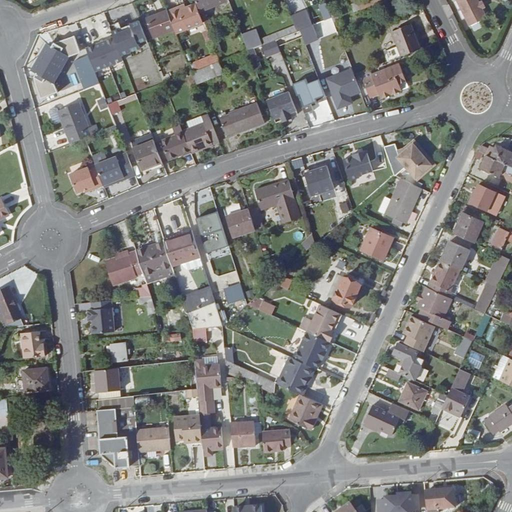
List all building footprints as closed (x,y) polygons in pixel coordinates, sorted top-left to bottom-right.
[(229,0),(228,0),(196,0),(198,3),(201,11),(229,0)] [(382,1),(381,0),(357,0),(358,2),(353,4),(356,11),(382,1)] [(457,0),(466,18),(470,25),(486,17),(482,10),(477,0),(457,0)] [(177,33),(204,22),(197,4),(170,14),(176,29),(177,33)] [(170,14),(168,10),(147,18),(154,37),(176,29),(170,14)] [(307,10),(291,16),(296,26),(298,31),(313,25),(307,10)] [(338,11),(330,14),(332,18),(334,22),(340,20),(337,14),(339,14),(338,11)] [(319,38),(336,33),(331,18),(314,23),(319,38)] [(148,42),(141,21),(123,28),(113,32),(114,37),(118,46),(122,56),(141,48),(140,45),(148,42)] [(121,23),(111,27),(113,32),(123,28),(121,23)] [(197,25),(188,30),(191,36),(200,31),(197,25)] [(286,35),(298,31),(296,26),(284,31),(286,35)] [(393,33),(403,58),(421,51),(412,26),(393,33)] [(258,46),(262,45),(276,39),(286,35),(284,31),(256,42),(258,46)] [(62,42),(68,57),(81,52),(75,37),(62,42)] [(114,37),(87,47),(90,55),(96,71),(123,60),(122,56),(118,46),(114,37)] [(276,39),(262,45),(268,59),(282,53),(276,39)] [(54,81),(68,57),(48,45),(34,70),(54,81)] [(352,48),(345,51),(350,64),(358,61),(352,48)] [(251,58),(248,50),(221,61),(204,68),(193,72),(197,84),(225,72),(224,70),(252,59),(251,58)] [(96,71),(90,55),(75,61),(86,89),(101,84),(96,71)] [(221,61),(218,55),(201,62),(204,68),(221,61)] [(251,58),(252,59),(260,80),(273,75),(270,70),(264,73),(257,56),(251,58)] [(398,65),(370,77),(377,95),(379,100),(400,91),(398,85),(405,82),(398,65)] [(351,69),(325,78),(337,110),(353,104),(350,97),(360,93),(351,69)] [(162,71),(160,71),(165,83),(169,81),(167,75),(164,76),(162,71)] [(360,80),(370,77),(368,72),(359,75),(360,80)] [(370,77),(360,80),(368,99),(377,95),(370,77)] [(306,80),(293,84),(297,95),(299,95),(304,106),(316,102),(315,99),(324,96),(318,80),(307,84),(306,80)] [(118,101),(128,97),(125,92),(107,99),(109,105),(114,103),(116,102),(118,101)] [(290,92),(268,101),(275,119),(282,117),(283,120),(284,122),(293,118),(292,117),(291,113),(297,111),(290,92)] [(101,110),(108,107),(104,97),(97,100),(101,110)] [(114,103),(109,105),(113,115),(120,112),(116,102),(114,103)] [(73,143),(92,136),(90,128),(79,103),(60,111),(64,120),(73,143)] [(266,123),(258,103),(230,113),(230,114),(221,118),(227,136),(237,133),(237,134),(266,123)] [(64,120),(60,111),(59,108),(56,107),(52,109),(51,112),(55,122),(57,123),(64,120)] [(191,151),(192,153),(220,142),(209,114),(202,117),(205,123),(183,131),(191,151)] [(183,131),(180,121),(172,124),(176,135),(156,143),(163,162),(191,151),(183,131)] [(97,125),(90,128),(92,136),(100,133),(97,125)] [(131,141),(134,148),(154,140),(152,133),(131,141)] [(156,143),(154,140),(134,148),(133,148),(141,171),(163,162),(156,143)] [(399,143),(388,146),(396,176),(408,166),(418,178),(433,165),(416,144),(402,155),(399,143)] [(511,153),(497,146),(491,158),(511,166),(511,153)] [(106,151),(92,156),(94,162),(108,157),(106,151)] [(354,158),(344,161),(350,179),(374,171),(368,151),(353,156),(354,158)] [(105,187),(113,184),(112,182),(135,173),(127,152),(96,164),(97,167),(105,187)] [(511,166),(491,158),(487,155),(481,169),(499,177),(503,169),(510,172),(511,167),(511,166)] [(163,162),(141,171),(143,174),(164,166),(163,162)] [(328,165),(305,173),(312,195),(335,188),(328,165)] [(90,191),(104,185),(97,167),(90,169),(89,167),(70,174),(78,193),(89,188),(90,191)] [(113,184),(136,175),(135,173),(112,182),(113,184)] [(290,179),(256,190),(262,210),(278,204),(284,222),(302,216),(290,179)] [(406,224),(422,188),(402,179),(386,214),(394,218),(392,223),(401,227),(403,222),(406,224)] [(506,198),(478,185),(470,202),(497,215),(506,198)] [(224,228),(214,198),(186,207),(192,227),(214,219),(218,230),(224,228)] [(0,202),(0,218),(10,213),(3,201),(0,202)] [(346,202),(338,205),(342,215),(349,211),(346,202)] [(257,230),(250,208),(227,216),(234,237),(257,230)] [(463,213),(454,233),(475,242),(483,222),(463,213)] [(511,243),(511,231),(497,226),(489,248),(500,252),(505,241),(511,243)] [(384,261),(395,237),(372,227),(361,251),(384,261)] [(202,256),(194,231),(165,240),(165,241),(173,265),(182,262),(202,256)] [(315,243),(311,239),(304,245),(308,250),(315,243)] [(174,267),(173,265),(165,241),(137,250),(143,269),(145,276),(174,267)] [(450,241),(441,261),(460,269),(461,270),(470,250),(450,241)] [(143,269),(137,250),(130,252),(129,249),(121,252),(122,255),(106,260),(113,282),(137,274),(136,271),(143,269)] [(507,266),(510,260),(491,251),(488,259),(484,257),(480,268),(483,270),(482,272),(491,276),(490,278),(500,282),(501,280),(507,266)] [(460,269),(441,261),(429,288),(449,297),(452,291),(451,290),(460,269)] [(183,297),(194,329),(205,327),(216,326),(223,325),(224,325),(204,263),(198,265),(205,289),(183,297)] [(510,268),(507,266),(501,280),(504,281),(510,268)] [(353,306),(362,283),(344,277),(335,297),(353,306)] [(279,285),(289,290),(291,285),(282,281),(279,285)] [(240,284),(224,289),(228,304),(245,298),(240,284)] [(429,288),(427,287),(424,296),(421,301),(418,307),(423,309),(420,316),(447,329),(450,321),(441,317),(450,298),(449,297),(429,288)] [(0,314),(5,325),(23,318),(10,288),(0,291),(0,314)] [(152,295),(139,296),(140,303),(148,303),(150,315),(158,313),(152,295)] [(482,296),(476,310),(486,314),(492,300),(482,296)] [(284,311),(255,298),(248,304),(280,319),(284,311)] [(116,331),(112,299),(92,301),(93,309),(89,309),(90,319),(95,318),(95,323),(93,323),(94,333),(116,331)] [(25,305),(28,320),(36,318),(33,304),(25,305)] [(339,313),(321,304),(309,332),(331,342),(335,331),(332,330),(339,313)] [(332,330),(335,331),(343,314),(339,313),(332,330)] [(511,317),(504,314),(501,321),(511,326),(511,317)] [(408,336),(405,343),(424,352),(435,327),(411,316),(403,334),(408,336)] [(474,339),(478,331),(462,324),(458,333),(473,341),(474,339)] [(205,327),(194,329),(194,341),(206,340),(205,327)] [(46,344),(43,345),(41,331),(23,334),(26,358),(47,356),(46,344)] [(307,331),(295,358),(316,368),(318,369),(322,360),(326,361),(330,352),(326,350),(331,342),(309,332),(307,331)] [(182,339),(182,333),(167,335),(167,341),(182,339)] [(468,353),(473,341),(469,339),(466,338),(460,352),(467,355),(468,353)] [(128,360),(126,343),(112,344),(112,345),(108,346),(109,352),(113,352),(114,361),(128,360)] [(418,353),(398,344),(394,354),(405,359),(399,373),(415,380),(422,366),(413,363),(418,353)] [(233,346),(225,347),(226,360),(234,363),(233,346)] [(479,369),(484,356),(470,350),(465,363),(479,369)] [(290,356),(278,383),(301,393),(304,385),(308,387),(316,368),(295,358),(290,356)] [(511,359),(510,358),(500,380),(511,385),(511,359)] [(203,359),(196,360),(199,388),(201,413),(210,412),(216,412),(215,400),(213,400),(210,401),(208,388),(212,388),(222,387),(220,364),(204,365),(203,359)] [(227,370),(259,382),(258,374),(234,363),(226,360),(227,370)] [(120,389),(119,367),(96,370),(98,391),(120,389)] [(25,371),(27,391),(51,388),(49,368),(25,371)] [(471,374),(460,369),(448,395),(443,407),(462,416),(470,396),(463,393),(471,374)] [(274,392),(275,382),(258,374),(259,382),(259,385),(274,392)] [(485,382),(473,377),(469,385),(472,386),(472,385),(482,390),(485,382)] [(427,391),(408,383),(400,400),(419,409),(427,391)] [(498,386),(491,383),(484,399),(491,402),(498,386)] [(315,418),(321,403),(304,395),(302,394),(291,420),(312,429),(317,419),(315,418)] [(116,467),(141,465),(140,451),(138,430),(136,407),(135,397),(134,395),(97,399),(102,454),(116,467)] [(150,396),(135,397),(136,407),(151,405),(150,396)] [(0,417),(10,416),(8,399),(0,400),(0,417)] [(431,412),(437,414),(442,403),(436,400),(431,412)] [(324,404),(321,403),(315,418),(317,419),(324,404)] [(410,411),(393,403),(388,412),(373,405),(364,424),(379,431),(380,429),(392,434),(400,417),(406,420),(410,411)] [(491,416),(484,421),(494,435),(511,423),(511,405),(507,409),(505,405),(491,415),(491,416)] [(212,427),(210,412),(201,413),(201,416),(202,428),(212,427)] [(202,428),(201,416),(191,417),(191,414),(176,416),(177,439),(186,439),(192,438),(192,441),(203,441),(202,428)] [(232,424),(234,445),(234,446),(256,444),(254,422),(232,424)] [(212,427),(202,428),(203,441),(205,455),(214,454),(213,447),(224,446),(223,426),(212,427)] [(140,451),(172,448),(170,427),(138,430),(140,451)] [(290,431),(263,433),(265,453),(285,451),(285,448),(292,447),(290,431)] [(0,478),(10,477),(7,448),(0,448),(0,478)] [(425,492),(427,511),(457,508),(455,489),(425,492)] [(385,501),(379,502),(379,511),(419,511),(419,495),(411,496),(411,494),(398,495),(398,497),(385,498),(385,501)]
